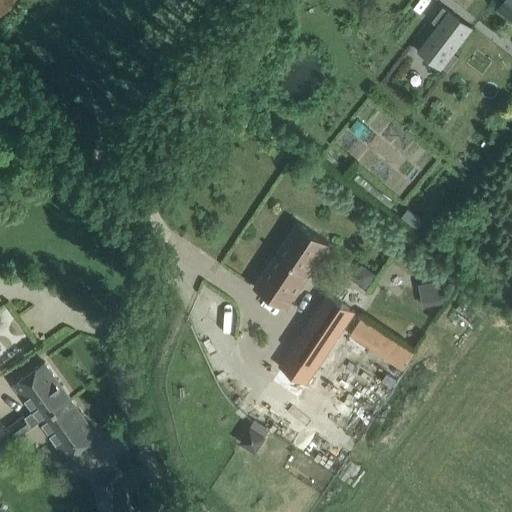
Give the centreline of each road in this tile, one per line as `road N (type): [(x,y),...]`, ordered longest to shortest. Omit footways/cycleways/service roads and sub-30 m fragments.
road 1 (unclassified): [(158,511),(128,403),(139,323),(164,252),(161,229),(150,207),(0,81)]
road 2 (unknown): [(133,193),(284,0)]
